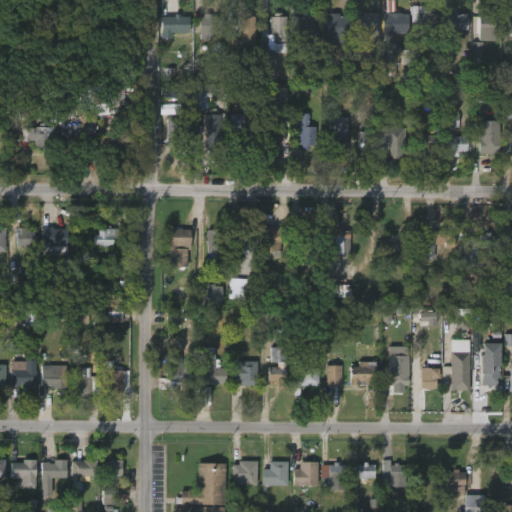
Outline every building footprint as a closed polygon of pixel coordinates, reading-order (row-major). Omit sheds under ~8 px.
[(427,5),(427,13),(436,13),(436,28),(416,29),(416,5),(427,5)] [(338,12),(338,15),(348,15),(347,35),(335,35),(335,44),(321,44),(321,15),(328,15),(328,12),(338,12)] [(378,13),(377,37),(358,36),(359,14),(365,14),(365,12),(378,13)] [(409,13),(408,33),(394,32),(394,40),(385,39),(386,12),(409,13)] [(311,13),(311,16),(317,16),(317,49),(298,49),(299,16),(303,16),(303,13),(311,13)] [(212,40),(198,40),(198,24),(202,24),(202,14),(222,14),(222,35),(212,35),(212,40)] [(248,14),(248,17),(253,17),(253,51),(237,51),(237,17),(240,17),(240,14),(248,14)] [(280,14),(280,17),(285,17),(284,43),(272,43),(271,36),(268,36),(268,17),(272,17),(272,14),(280,14)] [(447,14),(447,30),(467,30),(467,15),(447,14)] [(178,15),(178,18),(187,18),(187,33),(171,33),(171,39),(158,39),(158,17),(173,17),(173,15),(178,15)] [(478,16),(477,41),(495,41),(495,16),(478,16)] [(481,43),(471,43),(472,58),(482,58),(481,43)] [(201,97),(212,97),(212,84),(193,84),(193,100),(201,100),(201,97)] [(123,86),(123,105),(102,105),(102,108),(92,108),(92,92),(101,92),(101,94),(114,95),(114,86),(123,86)] [(286,88),(277,88),(277,100),(286,100),(286,88)] [(476,90),(476,103),(488,103),(488,98),(495,98),(495,89),(476,90)] [(160,114),(180,115),(180,105),(160,104),(160,114)] [(458,113),(441,113),(440,127),(457,128),(458,113)] [(308,114),(308,127),(314,127),(314,145),(308,145),(308,149),(302,149),(302,144),(297,144),(298,114),(308,114)] [(219,115),(219,152),(204,152),(204,148),(203,148),(203,115),(219,115)] [(243,146),(243,152),(229,152),(229,146),(227,146),(227,115),(244,115),(244,146),(243,146)] [(169,116),(169,117),(185,117),(184,144),(179,144),(179,147),(173,147),(173,143),(166,143),(166,116),(169,116)] [(282,117),(281,131),(285,131),(285,144),(279,144),(279,148),(266,148),(266,143),(263,143),(263,116),(282,117)] [(347,137),(346,146),(326,145),(327,117),(347,118),(347,137)] [(482,154),(478,154),(478,121),(497,121),(497,154),(482,154)] [(35,126),(55,127),(55,140),(51,140),(51,146),(36,146),(36,140),(23,140),(23,126),(35,126)] [(128,141),(128,159),(113,159),(112,127),(141,128),(141,141),(128,141)] [(398,157),(397,159),(384,157),(385,128),(404,129),(404,157),(398,157)] [(358,149),(368,149),(368,132),(358,132),(358,149)] [(421,132),(424,133),(424,135),(438,135),(438,151),(425,151),(425,148),(416,148),(417,132),(421,132)] [(450,133),(450,135),(452,136),(465,136),(465,152),(445,153),(446,133),(450,133)] [(511,247),(503,247),(504,229),(511,229),(511,221),(511,247)] [(52,226),(52,228),(65,228),(65,246),(40,246),(40,226),(52,226)] [(23,227),(23,231),(32,231),(32,246),(13,245),(13,227),(23,227)] [(277,227),(277,230),(281,230),(281,251),(261,251),(261,237),(267,237),(267,230),(271,230),(271,227),(277,227)] [(343,228),(343,230),(351,230),(351,246),(346,246),(346,253),(339,253),(339,260),(327,260),(328,230),(337,230),(337,227),(343,228)] [(180,228),(188,229),(188,248),(185,248),(185,267),(167,266),(168,228),(180,228)] [(316,231),(315,257),(297,256),(297,231),(304,231),(304,228),(309,228),(309,231),(316,231)] [(112,229),(119,230),(119,240),(110,240),(110,249),(105,249),(105,247),(92,247),(92,236),(97,236),(97,229),(112,229)] [(222,230),(222,233),(225,233),(225,258),(215,258),(216,254),(208,254),(207,232),(209,233),(209,230),(222,230)] [(240,230),(240,233),(244,232),(244,230),(249,230),(249,233),(254,233),(254,253),(240,253),(240,259),(231,259),(231,244),(233,244),(233,230),(240,230)] [(492,232),(492,235),(499,235),(499,248),(481,248),(481,265),(465,265),(465,236),(480,236),(480,235),(487,235),(487,232),(492,232)] [(424,259),(437,259),(438,246),(440,246),(440,238),(425,238),(424,259)] [(258,284),(258,295),(247,294),(247,300),(230,299),(231,278),(248,279),(248,282),(258,282),(258,284)] [(17,297),(31,298),(32,282),(17,282),(17,297)] [(326,298),(349,298),(349,285),(326,285),(326,298)] [(221,286),(207,286),(206,300),(221,301),(221,286)] [(86,308),(72,308),(72,324),(87,323),(86,308)] [(24,309),(23,326),(37,327),(37,310),(24,309)] [(181,310),(166,310),(166,325),(180,325),(181,310)] [(420,326),(435,326),(435,313),(420,313),(420,326)] [(468,318),(456,318),(455,330),(468,330),(468,318)] [(503,347),(511,346),(511,334),(503,335),(503,347)] [(468,339),(468,390),(449,390),(450,339),(468,339)] [(499,344),(498,378),(496,378),(496,385),(491,385),(491,388),(486,388),(486,385),(480,385),(479,353),(481,353),(481,342),(499,342),(499,344)] [(228,368),(228,384),(196,383),(196,368),(202,368),(203,347),(216,348),(216,359),(221,359),(221,368),(228,368)] [(287,348),(287,362),(285,362),(284,381),(269,381),(270,366),(278,367),(278,363),(272,362),(273,347),(287,348)] [(391,390),(387,390),(387,375),(390,375),(390,370),(395,370),(395,359),(401,359),(400,352),(407,352),(407,385),(403,385),(403,390),(391,390)] [(314,353),(314,360),(316,360),(316,384),(297,384),(297,376),(292,376),(292,359),(308,359),(308,353),(314,353)] [(192,362),(192,382),(181,382),(181,379),(168,379),(168,362),(173,362),(173,354),(183,354),(183,361),(192,362)] [(37,359),(37,389),(25,389),(25,385),(11,386),(13,361),(26,361),(26,358),(37,359)] [(258,362),(257,387),(240,386),(240,383),(231,383),(231,366),(236,366),(236,362),(258,362)] [(380,363),(379,382),(372,381),(372,385),(366,384),(366,382),(361,382),(361,385),(351,385),(351,367),(360,367),(360,362),(380,363)] [(64,365),(64,386),(61,386),(61,388),(50,388),(51,386),(39,385),(39,364),(64,365)] [(340,366),(325,366),(325,386),(340,386),(340,366)] [(84,368),(84,376),(100,376),(100,395),(91,395),(91,392),(89,392),(89,398),(77,398),(77,390),(71,390),(71,368),(84,368)] [(441,369),(441,378),(438,378),(438,390),(428,390),(428,389),(423,389),(423,385),(415,385),(415,371),(423,371),(423,374),(432,374),(432,369),(441,369)] [(125,381),(125,391),(105,390),(105,370),(125,370),(125,381)] [(35,460),(34,489),(19,488),(20,478),(8,478),(9,462),(21,462),(21,459),(35,460)] [(65,459),(65,477),(50,478),(50,494),(40,495),(40,462),(53,463),(53,459),(65,459)] [(96,459),(95,477),(78,476),(78,479),(73,479),(73,476),(70,476),(71,461),(96,459)] [(391,460),(391,465),(395,465),(395,463),(398,463),(398,465),(407,466),(406,487),(390,486),(390,488),(383,488),(383,460),(391,460)] [(101,476),(121,477),(121,461),(102,461),(101,476)] [(289,486),(264,486),(264,469),(271,470),(271,462),(289,462),(289,486)] [(320,462),(319,486),(294,486),(295,469),(301,469),(301,462),(320,462)] [(224,464),(222,505),(186,504),(186,505),(224,507),(223,511),(172,511),(173,510),(175,510),(175,508),(179,508),(179,505),(173,504),(174,497),(179,497),(179,490),(195,491),(197,463),(224,464)] [(357,464),(358,479),(374,478),(374,464),(357,464)] [(258,465),(257,485),(241,485),(241,481),(234,481),(234,465),(258,465)] [(342,479),(322,479),(321,465),(347,465),(347,477),(342,477),(342,479)] [(457,469),(457,472),(464,472),(464,493),(462,493),(462,494),(457,494),(457,498),(445,498),(445,472),(451,472),(452,469),(457,469)] [(102,505),(117,505),(117,490),(102,490),(102,505)] [(463,511),(481,511),(482,496),(464,495),(463,511)] [(80,511),(80,499),(69,499),(68,511),(80,511)]
